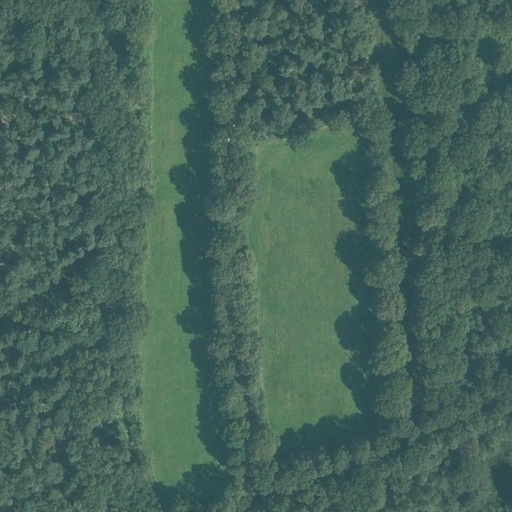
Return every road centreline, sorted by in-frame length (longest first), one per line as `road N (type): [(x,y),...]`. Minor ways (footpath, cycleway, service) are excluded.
road 1 (track): [(252,493),(227,273),(233,0)]
road 2 (tertiary): [(229,511),(258,490),(364,453),(511,380)]
